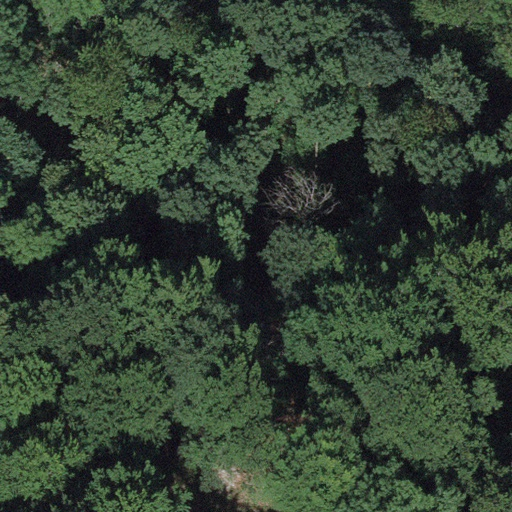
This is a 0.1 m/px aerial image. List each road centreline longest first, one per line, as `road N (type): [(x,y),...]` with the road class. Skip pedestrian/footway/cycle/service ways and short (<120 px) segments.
road 1 (track): [(511,326),(30,329),(0,321)]
road 2 (track): [(0,455),(163,511)]
